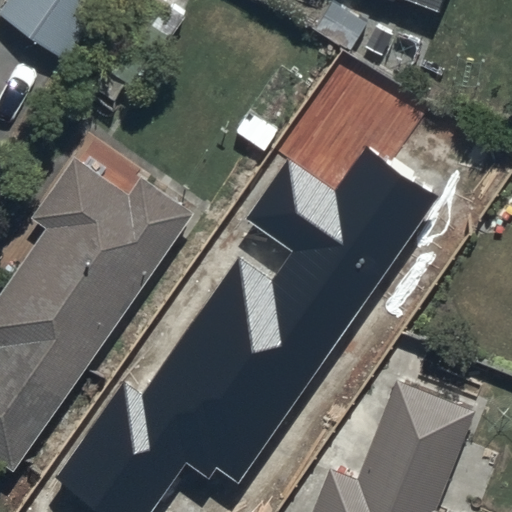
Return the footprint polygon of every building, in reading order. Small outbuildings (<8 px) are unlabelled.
[(2,0),(0,4),(0,10),(64,58),(106,0),(2,0)] [(165,0),(137,0),(94,60),(102,66),(91,82),(114,99),(126,82),(135,88),(187,15),(165,0)] [(445,0),(409,0),(442,11),(445,0)] [(125,383),(58,479),(105,511),(153,511),(186,464),(208,479),(216,468),(239,484),(439,196),(367,146),(335,193),(287,160),(246,219),(292,251),(272,280),(240,258),(144,396),(125,383)] [(0,347),(0,456),(13,465),(191,210),(139,174),(127,191),(76,155),(33,216),(47,226),(0,294),(0,336),(5,340),(0,347)] [(511,311),(470,289),(448,329),(511,362),(511,311)] [(330,466),(311,511),(433,511),(475,405),(398,374),(357,477),(330,466)]
